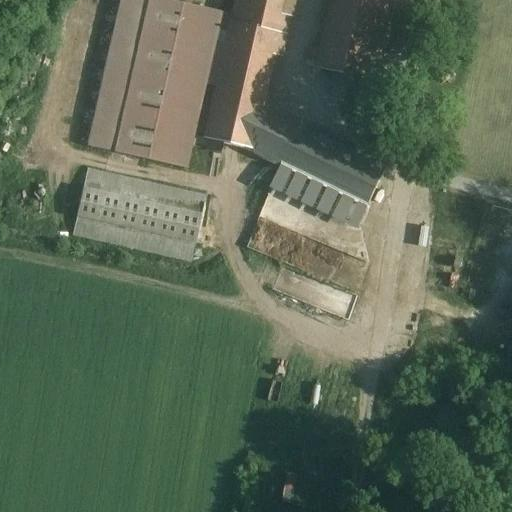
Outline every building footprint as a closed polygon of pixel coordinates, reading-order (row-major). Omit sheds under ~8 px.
[(184,169),(218,12),(165,0),(124,0),(91,149),(184,169)] [(292,0),(235,0),(231,18),(225,45),(272,55),(279,56),(292,0)] [(394,0),(330,0),(316,67),(377,81),(394,0)] [(272,55),(225,45),(204,139),(251,150),(251,149),(289,167),(306,131),(260,109),(272,55)] [(447,63),(435,70),(442,83),(454,76),(447,63)] [(386,170),(313,134),(306,131),(289,167),(368,206),(386,170)] [(206,196),(86,168),(71,235),(191,263),(206,196)] [(271,471),(272,511),(310,511),(308,470),(271,471)]
